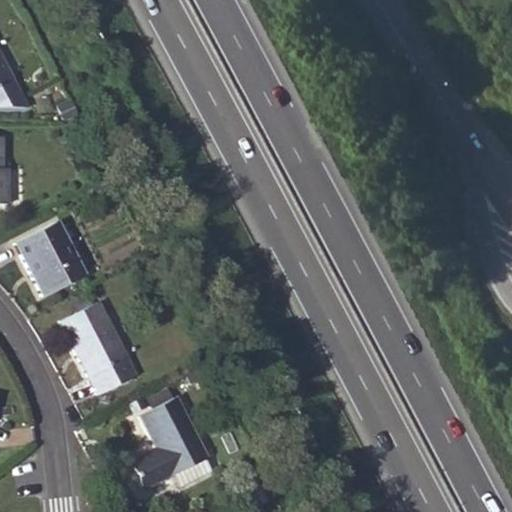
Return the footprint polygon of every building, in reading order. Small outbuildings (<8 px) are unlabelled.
[(0,106),(27,107),(0,54),(0,106)] [(74,106),(68,95),(54,102),(57,107),(63,117),(76,110),(76,109),(74,106)] [(12,244),(40,298),(83,276),(55,223),(12,244)] [(59,323),(96,396),(134,376),(96,304),(59,323)] [(150,410),(172,399),(164,385),(143,396),(150,410)] [(124,463),(139,491),(171,475),(203,458),(205,457),(172,399),(150,410),(133,419),(150,449),(124,463)] [(177,487),(209,470),(203,458),(171,475),(177,487)]
